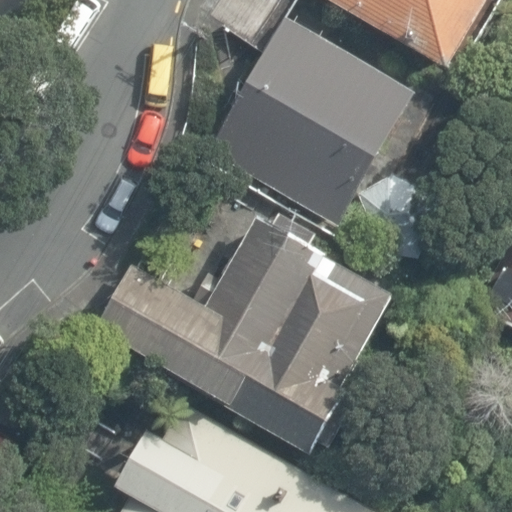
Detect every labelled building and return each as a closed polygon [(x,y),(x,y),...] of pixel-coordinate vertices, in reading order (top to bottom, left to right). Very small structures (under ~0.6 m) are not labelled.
[(325,0),(447,71),(487,0),(325,0)] [(416,94),(285,18),(208,151),(339,227),(416,94)] [(192,297),(130,261),(91,329),(309,454),(345,393),(339,389),(393,296),(326,258),(327,256),(311,246),(317,236),(279,215),(273,225),(256,216),(221,277),(208,270),(192,297)] [(511,251),(479,309),(511,327),(511,251)] [(376,511),(193,410),(173,445),(147,430),(114,486),(133,497),(123,511),(376,511)]
